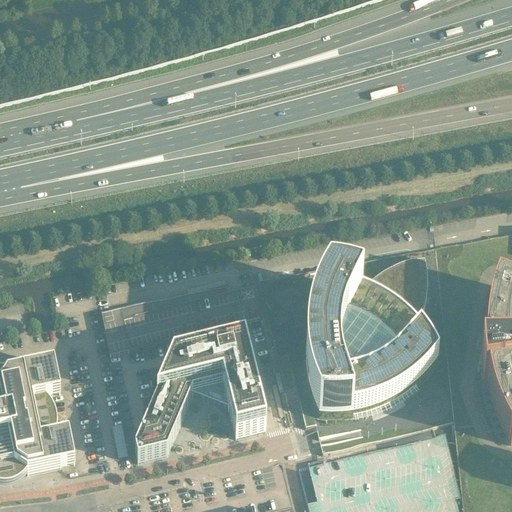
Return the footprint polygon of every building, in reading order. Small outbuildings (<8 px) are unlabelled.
[(304,358),(317,422),(378,410),(417,387),(438,362),(438,360),(421,332),(384,375),(378,376),(360,387),(348,389),(350,397),(357,403),(346,400),(338,360),(351,310),(363,296),(375,299),(380,304),(386,306),(387,313),(401,316),(419,331),(429,293),(424,265),(403,270),(361,294),(325,284),(304,358)] [(511,293),(497,288),(494,296),(492,304),(490,312),(488,321),(486,329),(486,338),(485,347),(485,355),(481,355),(481,362),(482,369),(483,376),(484,383),(487,382),(489,391),(491,399),(493,408),(496,416),(499,424),(503,432),(506,440),(511,447),(511,446),(511,293)] [(173,366),(167,379),(152,409),(138,446),(135,455),(138,466),(167,459),(185,417),(196,414),(197,414),(197,415),(198,415),(198,416),(199,416),(200,415),(201,414),(201,413),(210,411),(211,411),(211,412),(212,412),(213,412),(214,412),(215,411),(215,410),(227,407),(235,442),(266,434),(244,348),(214,355),(215,358),(203,361),(202,358),(173,366)] [(298,401),(290,356),(279,358),(287,403),(298,401)] [(40,369),(7,376),(0,376),(0,489),(2,490),(5,490),(8,490),(10,489),(11,489),(13,488),(15,488),(18,486),(20,485),(22,483),(24,481),(25,480),(27,477),(74,468),(75,467),(75,466),(69,438),(69,437),(68,437),(55,440),(56,435),(57,431),(57,426),(57,421),(56,416),(55,412),(52,408),(50,404),(47,400),(60,397),(60,396),(55,367),(54,367),(53,367),(40,369)] [(114,428),(118,459),(127,458),(124,427),(114,428)] [(459,511),(457,502),(462,500),(446,437),(436,439),(434,429),(322,457),(323,457),(325,468),(310,472),(317,502),(318,505),(318,506),(316,506),(310,508),(308,508),(309,511),(459,511)]
